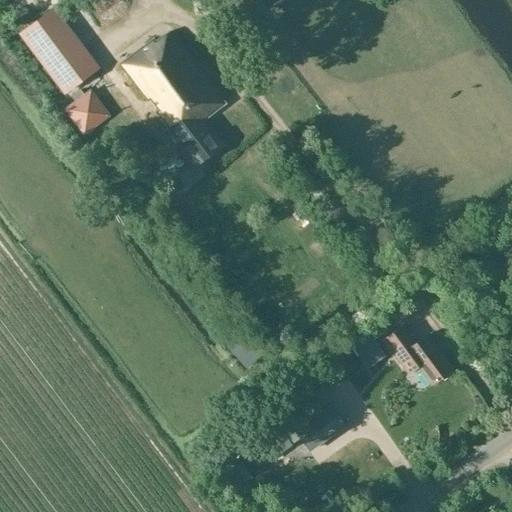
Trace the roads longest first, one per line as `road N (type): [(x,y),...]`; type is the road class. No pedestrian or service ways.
road 1 (track): [(157,0),(219,54),(301,155),(511,437)]
road 2 (unclassified): [(405,511),(511,436)]
